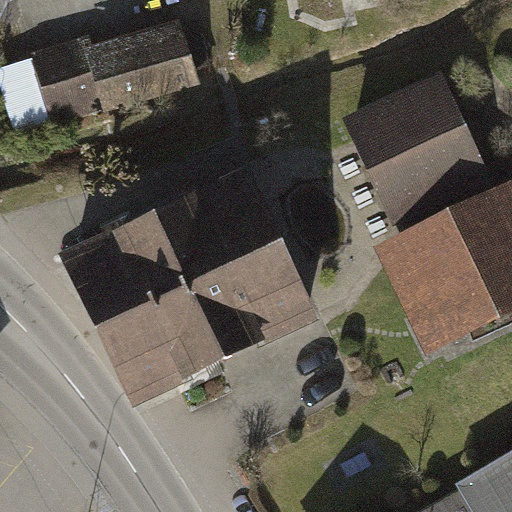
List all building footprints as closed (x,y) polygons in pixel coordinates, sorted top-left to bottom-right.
[(88,38),(30,56),(32,62),(51,127),(101,112),(104,121),(200,92),(195,73),(183,35),(180,23),(91,49),(88,38)] [(201,29),(183,35),(195,73),(213,67),(201,29)] [(51,127),(32,62),(0,71),(0,87),(15,137),(51,127)] [(441,77),(347,119),(395,225),(489,183),(441,77)] [(107,244),(63,264),(133,417),(320,331),(246,170),(103,235),(107,244)] [(511,187),(377,252),(429,359),(511,318),(511,187)] [(511,511),(511,456),(455,490),(459,496),(468,511),(511,511)] [(468,511),(459,496),(431,511),(468,511)]
